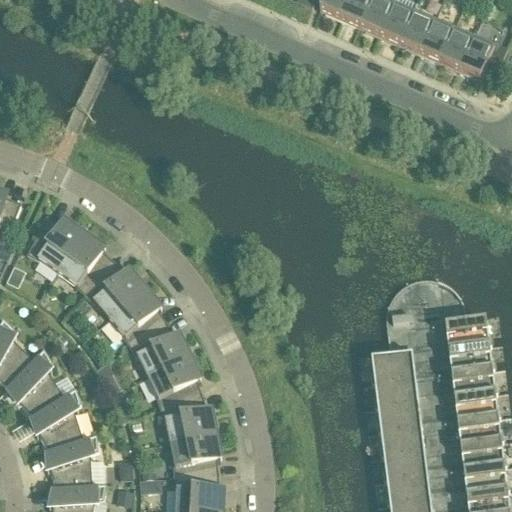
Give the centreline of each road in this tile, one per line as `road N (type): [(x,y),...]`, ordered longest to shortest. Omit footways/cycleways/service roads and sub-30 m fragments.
road 1 (residential): [(265,511),(247,390),(196,291),(116,211),(0,153)]
road 2 (residential): [(508,142),(186,0)]
road 3 (residential): [(457,511),(433,310)]
